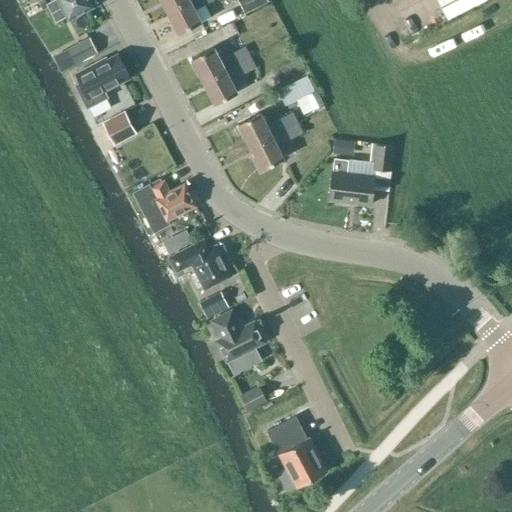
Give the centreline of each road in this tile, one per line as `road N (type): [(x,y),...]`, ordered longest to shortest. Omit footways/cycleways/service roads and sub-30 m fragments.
road 1 (tertiary): [(511,355),(424,269),(268,233),(235,216),(214,193),(114,0)]
road 2 (unknown): [(235,216),(241,265),(267,326),(347,443)]
road 3 (secondary): [(367,511),(511,385)]
